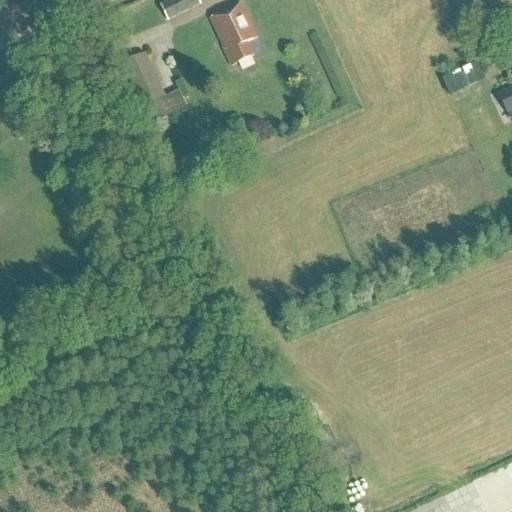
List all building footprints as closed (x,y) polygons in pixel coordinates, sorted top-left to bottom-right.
[(176,0),(161,7),(169,22),(200,6),(197,0),(176,0)] [(242,7),(212,21),(225,49),(224,50),(232,67),(252,57),(246,44),(257,39),(242,7)] [(164,99),(146,55),(123,65),(142,108),(164,99)] [(483,79),(477,67),(444,82),(450,94),(483,79)] [(511,114),(511,89),(498,96),(507,116),(511,114)] [(174,117),(166,100),(144,111),(152,128),(174,117)]
